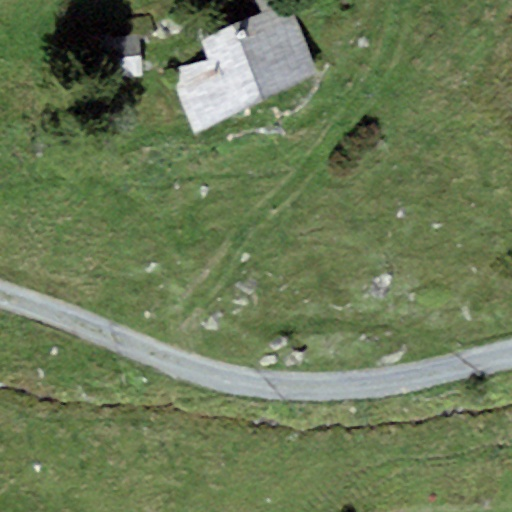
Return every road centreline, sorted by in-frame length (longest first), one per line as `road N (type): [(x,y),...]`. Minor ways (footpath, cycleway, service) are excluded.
road 1 (track): [(511,359),(258,390),(0,298)]
road 2 (track): [(159,355),(205,271),(335,128),(394,0)]
